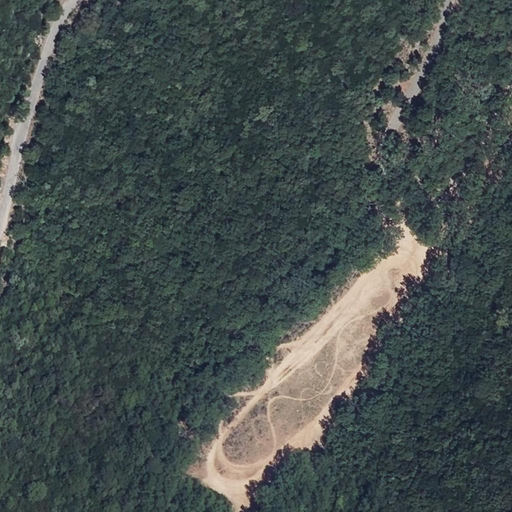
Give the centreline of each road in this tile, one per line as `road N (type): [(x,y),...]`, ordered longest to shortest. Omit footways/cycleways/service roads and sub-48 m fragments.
road 1 (track): [(436,193),(425,259),(350,389),(250,487),(221,485),(210,458),(216,439),(381,261)]
road 2 (unclassified): [(456,0),(421,96),(390,139),(394,175),(421,196),(445,191),(511,88)]
road 3 (unclassified): [(0,221),(51,42),(74,0)]
